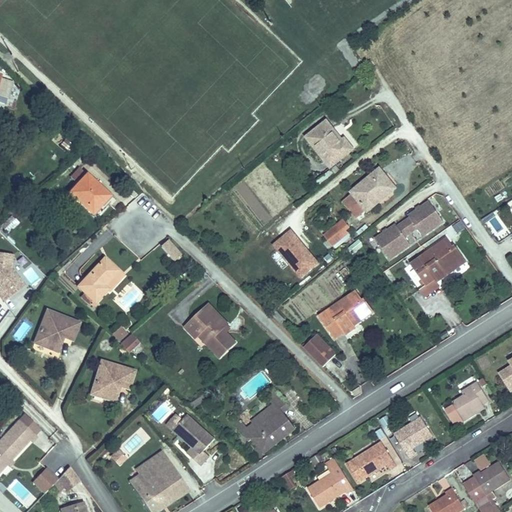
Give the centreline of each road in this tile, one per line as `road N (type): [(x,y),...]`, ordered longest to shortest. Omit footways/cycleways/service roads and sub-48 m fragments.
road 1 (residential): [(355,411),(171,228),(146,219)]
road 2 (residential): [(355,411),(511,314)]
road 3 (residential): [(201,511),(355,411)]
road 4 (residential): [(511,426),(381,511)]
